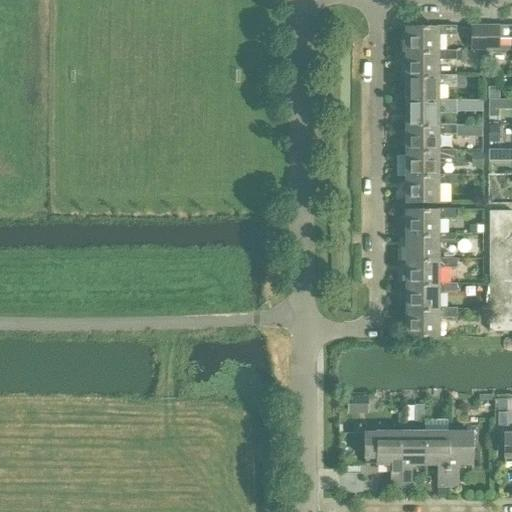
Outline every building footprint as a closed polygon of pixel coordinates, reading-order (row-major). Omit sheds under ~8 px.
[(437,30),(405,30),(405,56),(438,55),(438,52),(438,37),(456,37),(456,27),(437,28),(437,30)] [(484,27),(473,27),(473,52),(484,52),(484,27)] [(511,27),(497,27),(484,27),(484,52),(497,52),(497,40),(511,40),(511,27)] [(438,55),(405,56),(405,80),(438,81),(438,77),(438,62),(456,62),(456,52),(438,52),(438,55)] [(438,81),(405,80),(405,105),(438,105),(438,102),(438,87),(455,86),(455,77),(438,77),(438,81)] [(498,88),(488,88),(488,101),(499,101),(498,88)] [(438,105),(405,105),(405,130),(438,130),(438,126),(438,115),(455,115),(455,102),(438,102),(438,105)] [(497,118),(497,102),(488,102),(488,118),(497,118)] [(438,130),(405,130),(405,156),(438,155),(438,151),(438,136),(456,136),(456,138),(466,138),(466,127),(456,127),(456,126),(438,126),(438,130)] [(438,155),(405,156),(405,181),(439,180),(438,176),(438,162),(455,161),(455,151),(438,151),(438,155)] [(439,180),(405,181),(405,205),(439,205),(438,186),(456,186),(456,176),(438,176),(439,180)] [(439,239),(439,236),(438,219),(456,219),(456,210),(437,210),(437,213),(405,213),(405,239),(439,239)] [(490,225),(511,224),(511,212),(490,212),(490,225)] [(490,235),(511,235),(511,224),(490,225),(490,235)] [(490,248),(511,248),(511,235),(490,235),(490,248)] [(439,264),(439,261),(439,246),(456,245),(456,236),(439,236),(439,239),(405,239),(406,264),(439,264)] [(511,260),(511,248),(490,248),(490,260),(511,260)] [(511,272),(511,260),(490,260),(490,273),(511,272)] [(439,288),(439,285),(439,270),(456,270),(456,261),(439,261),(439,264),(406,264),(406,289),(439,288)] [(490,285),(511,284),(511,272),(490,273),(490,285)] [(490,297),(511,296),(511,284),(490,285),(490,297)] [(439,310),(439,295),(456,295),(456,285),(439,285),(439,288),(406,289),(406,314),(439,313),(439,310)] [(490,309),(511,308),(511,296),(490,297),(490,309)] [(490,321),(511,320),(511,308),(490,309),(490,321)] [(439,313),(406,314),(406,339),(439,338),(439,319),(457,319),(457,310),(439,310),(439,313)] [(490,332),(511,332),(511,320),(490,321),(490,332)] [(366,413),(366,400),(349,400),(348,401),(348,413),(366,413)] [(377,434),(365,434),(365,465),(377,465),(377,466),(391,466),(391,488),(400,488),(401,433),(377,433),(377,434)] [(424,433),(401,433),(400,488),(411,488),(411,466),(424,466),(424,433)] [(448,434),(424,433),(424,466),(437,466),(437,488),(448,488),(448,434)] [(472,434),(448,434),(448,488),(458,488),(458,466),(472,466),(472,434)]
